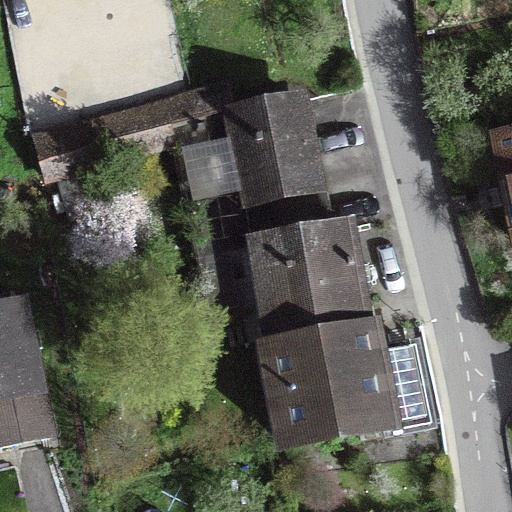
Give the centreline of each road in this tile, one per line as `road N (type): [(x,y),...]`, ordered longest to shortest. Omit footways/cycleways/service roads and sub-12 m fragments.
road 1 (residential): [(378,0),(471,393)]
road 2 (residential): [(471,393),(490,511)]
